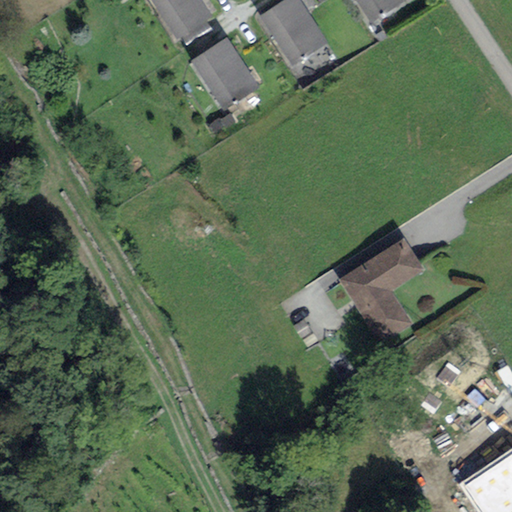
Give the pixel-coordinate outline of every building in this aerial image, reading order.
[(193,0),(151,0),(177,40),(207,21),(193,0)] [(396,0),(354,0),(371,25),(401,7),(396,0)] [(293,3),(263,21),(292,68),(322,49),(293,3)] [(223,48),(193,67),(222,113),(252,94),(223,48)] [(404,239),(338,279),(377,344),(411,323),(391,290),(423,270),(404,239)] [(511,511),(511,450),(459,485),(477,511),(511,511)]
